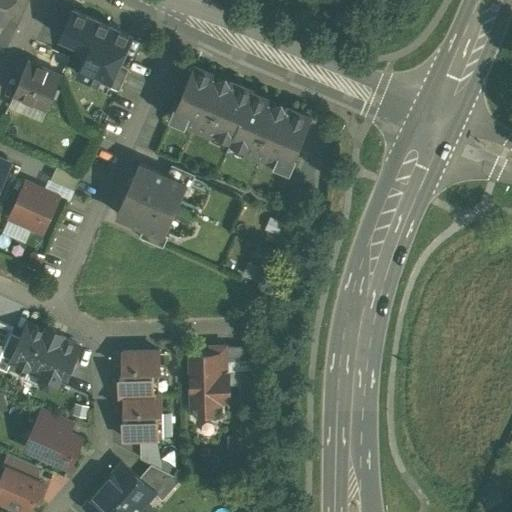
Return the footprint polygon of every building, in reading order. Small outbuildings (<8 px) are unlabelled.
[(0,0),(0,19),(5,21),(14,0),(0,0)] [(131,34),(73,8),(61,37),(89,50),(78,73),(99,82),(101,77),(109,80),(110,80),(118,63),(131,34)] [(62,73),(28,59),(13,93),(47,108),(62,73)] [(118,63),(110,80),(109,80),(107,84),(119,89),(129,67),(118,63)] [(253,90),(196,65),(179,106),(184,119),(232,139),(252,92),(253,90)] [(309,116),(252,92),(232,139),(231,141),(279,162),(292,156),(309,116)] [(0,182),(9,162),(0,157),(0,182)] [(167,174),(139,162),(128,187),(176,208),(186,185),(187,183),(167,174)] [(195,174),(172,163),(167,174),(187,183),(186,185),(190,186),(195,174)] [(80,176),(57,165),(51,178),(75,189),(80,176)] [(59,195),(25,180),(10,215),(43,230),(59,195)] [(176,208),(128,187),(117,213),(144,225),(164,234),(165,232),(176,208)] [(164,234),(144,225),(140,236),(163,246),(169,234),(165,232),(164,234)] [(0,354),(13,326),(0,319),(0,354)] [(46,330),(28,322),(22,336),(12,359),(42,372),(40,376),(43,383),(49,386),(56,383),(58,379),(63,382),(79,345),(61,337),(63,333),(48,326),(46,330)] [(0,356),(0,357),(0,366),(7,369),(12,359),(22,336),(11,332),(0,356)] [(160,349),(123,350),(123,369),(127,369),(127,376),(119,376),(120,394),(125,394),(153,393),(154,375),(152,375),(152,369),(160,368),(160,349)] [(218,353),(191,353),(192,402),(200,402),(200,412),(213,411),(212,402),(220,401),(219,399),(229,399),(228,373),(219,373),(218,353)] [(153,393),(125,394),(125,412),(129,412),(129,418),(123,418),(124,437),(158,436),(157,417),(156,417),(155,411),(162,411),(161,393),(153,393)] [(73,419),(42,405),(37,418),(40,419),(40,417),(68,430),(73,419)] [(68,430),(40,417),(40,419),(34,430),(36,436),(31,448),(69,465),(82,436),(68,430)] [(141,443),(142,459),(158,457),(157,442),(141,443)] [(38,465),(8,451),(3,462),(6,464),(33,476),(38,465)] [(122,460),(101,485),(130,510),(132,511),(135,511),(154,491),(155,490),(140,476),(122,460)] [(181,477),(151,462),(140,476),(155,490),(154,491),(163,498),(181,477)] [(33,476),(6,464),(0,477),(0,480),(3,482),(0,488),(0,497),(30,511),(37,496),(41,498),(48,482),(33,476)] [(127,511),(130,510),(101,485),(85,503),(95,511),(127,511)] [(490,503),(493,511),(494,511),(505,507),(501,498),(490,503)]
